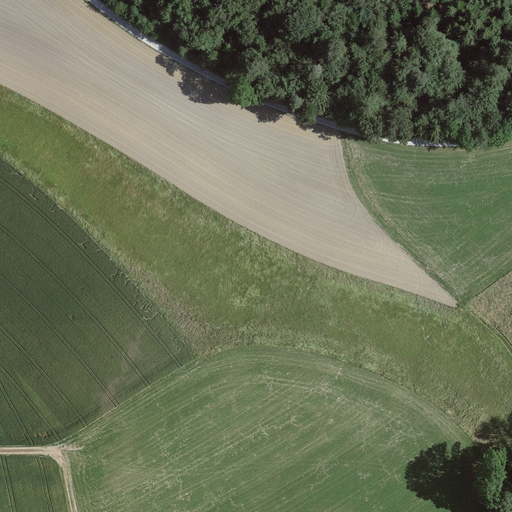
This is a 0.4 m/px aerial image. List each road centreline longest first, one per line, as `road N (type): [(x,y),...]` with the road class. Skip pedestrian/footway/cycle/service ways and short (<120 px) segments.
road 1 (track): [(511,131),(426,142),(303,118),(200,73),(92,0)]
road 2 (track): [(0,451),(54,450),(64,457),(71,511)]
